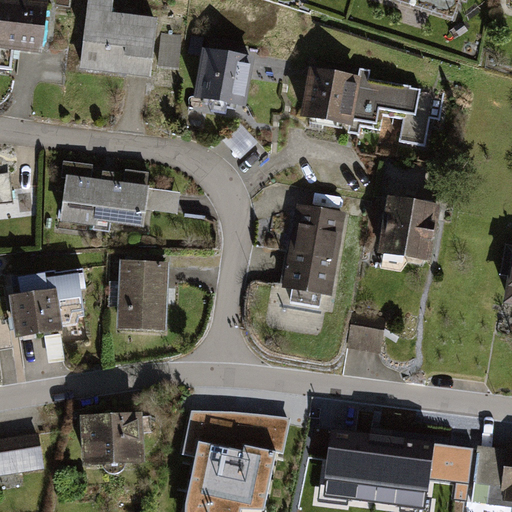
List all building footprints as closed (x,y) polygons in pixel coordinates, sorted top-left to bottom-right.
[(0,0),(0,77),(9,78),(11,61),(40,64),(48,4),(16,0),(0,0)] [(403,0),(456,17),(461,0),(403,0)] [(113,6),(85,4),(79,79),(122,82),(123,68),(151,70),(155,21),(112,18),(113,6)] [(197,58),(188,107),(240,115),(248,67),(197,58)] [(308,74),(300,122),(373,134),(377,112),(413,118),(417,92),(308,74)] [(64,168),(57,228),(141,238),(148,180),(123,177),(122,189),(91,185),(93,171),(64,168)] [(383,203),(374,266),(428,274),(437,211),(383,203)] [(297,211),(283,298),(292,300),(290,311),(317,316),(318,305),(332,307),(346,218),(297,211)] [(118,268),(116,337),(161,339),(163,269),(118,268)] [(7,287),(11,346),(60,343),(57,312),(79,310),(77,282),(7,287)] [(386,322),(355,318),(351,348),(382,352),(386,322)] [(187,502),(186,511),(242,511),(257,511),(265,511),(278,454),(284,455),(291,420),(232,413),(192,412),(184,456),(196,458),(187,502)] [(139,422),(77,425),(79,470),(140,468),(139,422)] [(332,430),(326,481),(430,493),(436,443),(332,430)] [(0,481),(43,476),(38,438),(0,443),(0,481)] [(494,456),(490,491),(502,492),(501,502),(511,502),(511,447),(506,447),(505,457),(494,456)]
